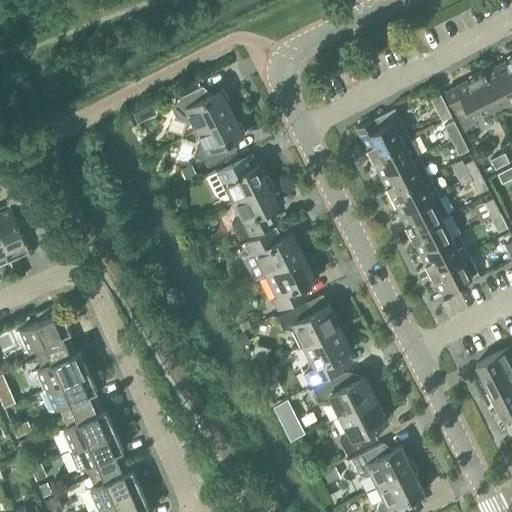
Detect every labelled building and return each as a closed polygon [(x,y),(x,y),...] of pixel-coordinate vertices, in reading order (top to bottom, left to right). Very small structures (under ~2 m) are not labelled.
[(511,57),(496,65),(511,96),(511,57)] [(477,75),(493,107),(511,98),(511,97),(511,96),(496,65),(477,75)] [(493,107),(477,75),(445,91),(465,129),(477,123),(474,117),(493,107)] [(196,130),(232,111),(227,101),(229,100),(223,88),(206,96),(201,85),(176,98),(173,109),(177,117),(188,121),(191,120),(196,130)] [(152,106),(141,111),(145,119),(157,113),(153,105),(152,106)] [(357,126),(371,155),(403,139),(404,141),(410,137),(395,107),(357,126)] [(232,111),(196,130),(201,139),(199,141),(194,156),(206,159),(208,165),(235,152),(229,141),(246,133),(240,121),(238,122),(232,111)] [(452,140),(462,135),(454,120),(445,125),(452,140)] [(462,135),(452,140),(460,154),(469,150),(462,135)] [(403,139),(371,155),(382,176),(420,156),(410,137),(404,141),(403,139)] [(491,159),(496,169),(511,161),(506,151),(491,159)] [(420,156),(382,176),(391,194),(423,178),(430,175),(420,156)] [(472,179),(481,174),(474,158),(464,163),(472,179)] [(232,201),(272,181),(269,175),(264,173),(258,163),(244,170),(239,159),(206,175),(213,189),(216,193),(220,197),(225,198),(231,197),(232,201)] [(191,164),(180,169),(186,179),(197,174),(191,164)] [(511,177),(511,165),(498,173),(503,183),(511,177)] [(481,174),(472,179),(479,193),(489,188),(481,174)] [(423,178),(391,194),(401,214),(440,195),(430,175),(423,178)] [(272,181),(232,201),(238,212),(234,214),(232,222),(240,239),(271,223),(265,211),(279,204),(273,192),(275,187),(272,181)] [(177,184),(167,189),(171,199),(182,194),(177,184)] [(0,231),(11,256),(31,247),(29,243),(52,232),(52,233),(54,232),(27,189),(7,197),(9,202),(0,205),(0,231)] [(440,195),(401,214),(411,234),(449,214),(449,213),(440,195)] [(491,217),(501,212),(493,197),(484,202),(491,217)] [(501,212),(491,217),(499,231),(508,227),(501,212)] [(459,232),(449,214),(443,218),(411,234),(420,252),(453,236),(452,236),(459,232)] [(255,279),(267,273),(304,254),(293,232),(282,237),(277,226),(245,243),(250,253),(244,256),(255,279)] [(0,260),(11,256),(0,231),(0,260)] [(420,252),(430,271),(462,255),(463,256),(469,253),(459,232),(452,236),(453,236),(420,252)] [(462,255),(430,271),(440,292),(479,272),(469,253),(463,256),(462,255)] [(304,254),(267,273),(278,295),(273,298),(278,309),(307,295),(302,284),(316,277),(304,254)] [(301,346),(341,326),(329,303),(316,310),(312,308),(308,300),(277,316),(284,329),(287,328),(292,329),(301,346)] [(37,357),(71,342),(67,332),(72,330),(62,309),(54,313),(50,305),(36,312),(39,320),(17,330),(25,349),(24,350),(24,351),(33,347),(37,357)] [(341,326),(301,346),(305,344),(312,358),(310,360),(307,367),(304,369),(311,382),(342,367),(338,359),(339,355),(352,348),(341,326)] [(246,329),(238,333),(243,344),(252,340),(246,329)] [(71,342),(37,357),(42,367),(33,370),(42,390),(89,370),(80,349),(75,352),(71,342)] [(491,393),(511,382),(511,357),(506,348),(476,363),(491,393)] [(274,366),(262,372),(265,380),(278,374),(274,366)] [(64,416),(98,401),(93,391),(98,389),(89,370),(42,390),(51,410),(59,406),(64,416)] [(3,372),(0,373),(0,388),(9,385),(3,372)] [(341,415),(377,397),(365,374),(352,381),(348,380),(344,372),(314,387),(320,401),(323,399),(331,402),(334,400),(341,415)] [(511,382),(491,393),(500,411),(511,405),(511,382)] [(289,397),(275,404),(282,417),(295,411),(289,397)] [(377,397),(341,415),(349,430),(346,431),(343,439),(340,440),(347,454),(378,438),(374,430),(375,426),(388,419),(377,397)] [(68,449),(115,429),(106,409),(102,411),(98,401),(64,416),(68,426),(59,429),(68,449)] [(511,405),(500,411),(510,430),(511,428),(511,405)] [(115,429),(68,449),(77,469),(86,466),(90,475),(124,460),(119,451),(124,449),(115,429)] [(29,435),(19,440),(25,453),(35,448),(29,435)] [(377,486),(417,466),(416,464),(415,463),(414,462),(411,459),(408,457),(401,444),(387,452),(382,442),(352,457),(360,473),(366,475),(371,473),(377,486)] [(95,509),(142,488),(133,468),(128,470),(124,460),(90,475),(94,485),(86,489),(95,509)] [(336,465),(319,473),(325,483),(342,475),(336,465)] [(417,466),(377,486),(384,499),(379,501),(377,508),(379,511),(408,511),(415,508),(411,499),(425,492),(419,479),(419,477),(419,475),(419,473),(419,472),(418,470),(418,468),(417,466)] [(47,481),(39,485),(44,496),(52,492),(47,481)] [(142,488),(95,509),(96,511),(146,511),(146,510),(151,508),(142,488)] [(57,494),(45,499),(51,511),(53,511),(63,508),(57,494)]
